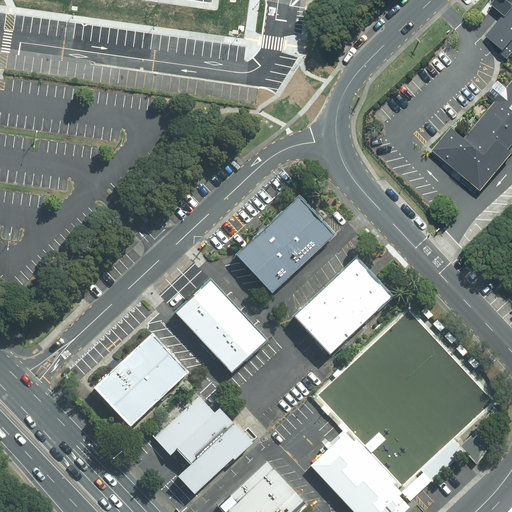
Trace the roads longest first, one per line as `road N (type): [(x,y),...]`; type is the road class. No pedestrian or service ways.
road 1 (residential): [(336,140),(301,143),(262,163),(83,329)]
road 2 (residential): [(336,140),(358,187),(511,346)]
road 3 (residential): [(429,0),(353,77),(335,116),(336,140)]
road 4 (primary): [(32,400),(138,511)]
